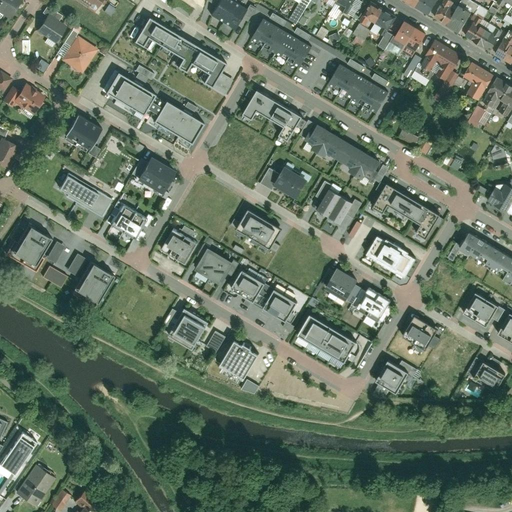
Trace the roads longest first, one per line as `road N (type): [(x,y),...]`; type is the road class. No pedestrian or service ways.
road 1 (residential): [(408,297),(359,379),(345,382),(136,262)]
road 2 (residential): [(197,162),(327,238),(337,257),(408,297)]
road 3 (residential): [(0,185),(12,182),(59,112),(54,88),(0,53)]
road 4 (residential): [(408,154),(254,65)]
road 5 (residential): [(511,73),(389,0)]
road 6 (residential): [(408,297),(511,357)]
